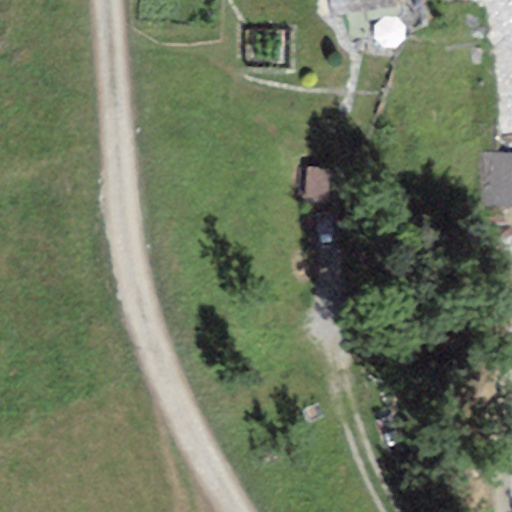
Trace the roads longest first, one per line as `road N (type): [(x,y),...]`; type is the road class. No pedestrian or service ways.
road 1 (track): [(237,511),(184,430),(130,277),(111,0)]
road 2 (track): [(387,511),(345,431),(325,321),(318,122)]
